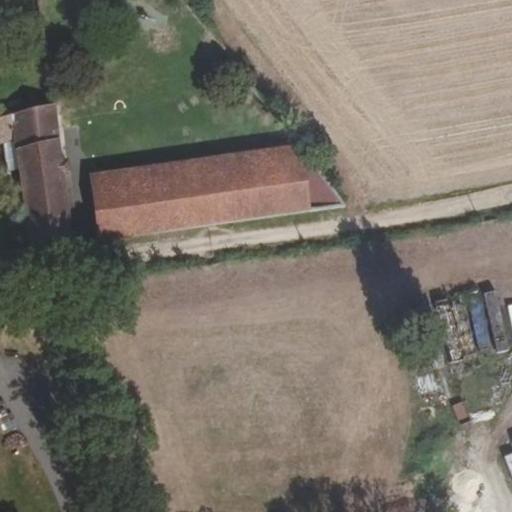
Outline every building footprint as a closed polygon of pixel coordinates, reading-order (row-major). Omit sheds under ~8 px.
[(32,239),(76,232),(54,104),(0,114),(0,137),(13,135),(32,239)] [(299,141),(76,171),(79,187),(309,154),(299,141)] [(341,194),(309,154),(79,187),(82,211),(98,230),(293,204),(341,194)] [(495,294),(482,294),(483,317),(496,316),(495,294)] [(501,422),(511,368),(511,361),(503,359),(491,420),(501,422)] [(460,373),(447,377),(456,409),(469,405),(460,373)]
